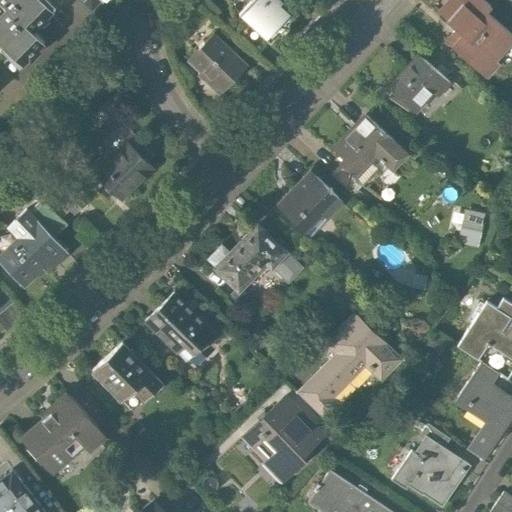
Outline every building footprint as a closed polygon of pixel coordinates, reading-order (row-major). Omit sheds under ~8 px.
[(58,34),(47,24),(14,0),(6,0),(0,7),(0,32),(32,62),(58,34)] [(14,0),(47,24),(68,0),(14,0)] [(270,42),(278,33),(281,34),(284,34),(288,31),(289,28),(289,25),(288,22),(295,15),(279,0),(252,0),(239,14),(270,42)] [(481,0),(453,0),(441,15),(460,31),(449,45),(488,78),(499,64),(497,62),(511,44),(511,34),(487,13),(492,8),(481,0)] [(511,0),(500,0),(511,10),(511,0)] [(214,33),(189,60),(201,71),(198,74),(220,95),(248,65),(214,33)] [(420,58),(390,91),(415,114),(433,95),(438,100),(450,86),(420,58)] [(366,117),(334,152),(344,161),(341,165),(343,167),(356,179),(377,157),(393,171),(408,155),(366,117)] [(128,144),(96,176),(120,200),(153,167),(147,162),(153,155),(140,142),(134,149),(128,144)] [(343,167),(333,179),(354,197),(364,186),(356,179),(343,167)] [(88,201),(61,174),(47,188),(70,211),(75,215),(88,201)] [(310,175),(279,209),(307,233),(323,214),(329,219),(343,203),(310,175)] [(70,211),(47,188),(39,197),(42,200),(61,219),(70,211)] [(61,219),(42,200),(28,213),(52,238),(67,224),(61,219)] [(484,214),(465,210),(458,244),(477,248),(484,214)] [(28,213),(26,211),(9,227),(21,240),(0,260),(0,261),(23,286),(43,267),(47,271),(66,253),(52,238),(28,213)] [(223,245),(208,260),(239,290),(266,263),(271,268),(286,253),(289,250),(259,221),(229,251),(223,245)] [(286,253),(271,268),(288,285),(303,269),(286,253)] [(428,274),(415,272),(412,288),(425,290),(428,274)] [(0,315),(14,304),(0,287),(0,315)] [(218,333),(177,290),(145,320),(177,353),(190,341),(200,350),(218,333)] [(236,291),(225,301),(240,318),(252,308),(236,291)] [(488,301),(458,346),(478,359),(488,343),(511,358),(511,303),(504,299),(498,308),(488,301)] [(404,357),(356,309),(325,339),(337,351),(298,390),(323,416),(338,401),(334,397),(368,364),(382,379),(404,357)] [(125,344),(93,373),(120,402),(134,389),(144,400),(162,383),(125,344)] [(486,422),(466,450),(482,461),(511,417),(511,398),(490,383),(497,373),(482,362),(455,401),(486,422)] [(56,407),(21,437),(51,472),(81,445),(88,453),(106,439),(66,393),(53,404),(56,407)] [(325,434),(287,393),(243,434),(268,460),(265,463),(282,482),(317,448),(314,444),(325,434)] [(452,436),(430,421),(422,433),(427,436),(428,434),(446,446),(452,436)] [(467,460),(446,446),(428,434),(427,436),(410,461),(419,467),(409,481),(445,504),(467,471),(462,468),(467,460)] [(350,450),(344,445),(335,455),(342,460),(350,450)] [(392,511),(331,470),(309,502),(323,511),(392,511)] [(0,511),(37,511),(38,511),(17,485),(0,497),(0,511)] [(490,511),(511,511),(511,497),(504,492),(490,511)] [(163,511),(154,501),(140,511),(163,511)]
